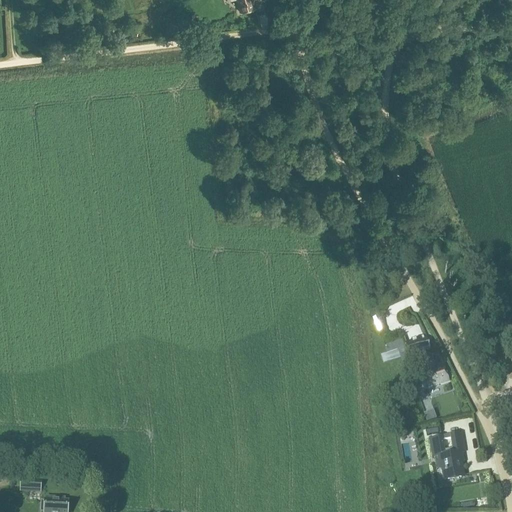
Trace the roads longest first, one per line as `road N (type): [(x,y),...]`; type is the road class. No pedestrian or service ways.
road 1 (residential): [(511,502),(490,431),(337,159),(291,28)]
road 2 (track): [(490,431),(386,144),(380,107),(407,0)]
road 3 (residential): [(291,28),(0,65)]
